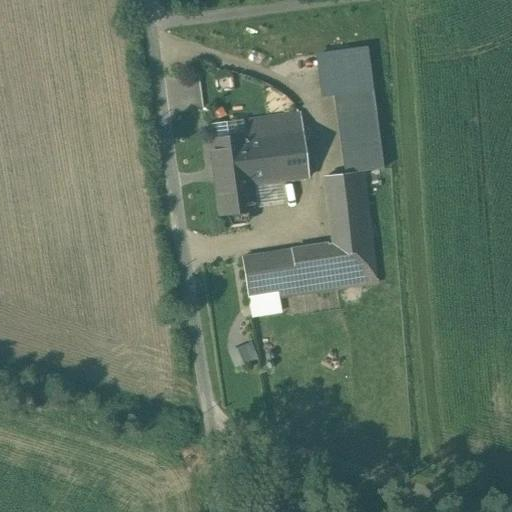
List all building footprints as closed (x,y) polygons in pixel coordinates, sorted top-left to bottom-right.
[(334,95),(345,174),(364,171),(385,169),(370,62),(316,69),(320,97),(334,95)] [(245,138),(251,185),(309,177),(300,113),(245,121),(247,138),(245,138)] [(244,137),(210,141),(220,214),(254,209),(251,185),(245,138),(244,137)] [(336,246),(242,259),(249,304),(281,300),(380,286),(364,171),(345,174),(327,177),(336,246)] [(239,364),(261,360),(257,344),(236,348),(239,364)]
